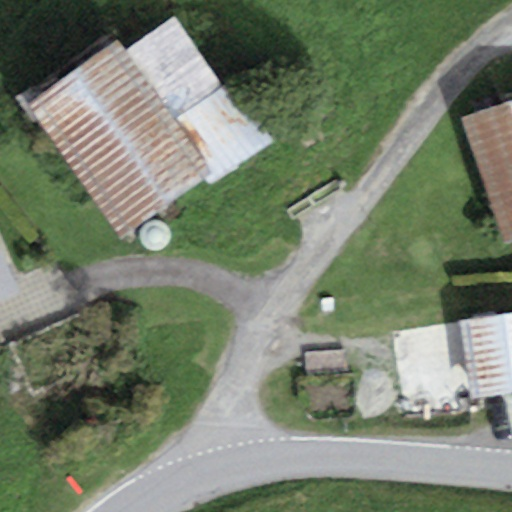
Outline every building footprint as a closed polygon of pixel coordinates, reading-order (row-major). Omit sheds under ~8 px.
[(176,35),(44,114),(123,246),(256,167),(176,35)] [(511,118),(476,130),(511,243),(511,118)] [(0,252),(0,313),(20,306),(0,252)] [(511,326),(467,332),(476,404),(511,399),(511,326)] [(94,327),(12,359),(54,463),(135,431),(94,327)]
